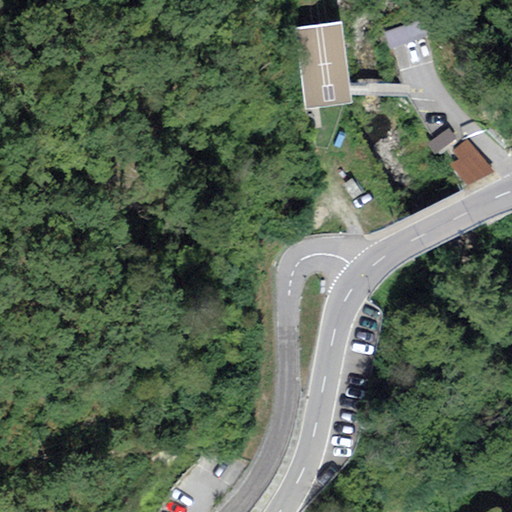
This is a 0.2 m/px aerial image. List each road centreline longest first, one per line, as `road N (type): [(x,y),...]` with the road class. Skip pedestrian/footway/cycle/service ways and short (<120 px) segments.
road 1 (unclassified): [(362,275),(325,253),(291,272),(278,438),(231,511)]
road 2 (secondary): [(362,275),(341,309),(307,455),(278,511)]
road 3 (secondary): [(511,191),(385,255),(362,275)]
